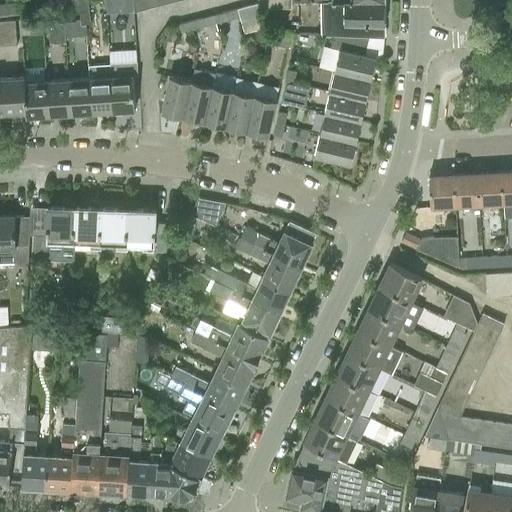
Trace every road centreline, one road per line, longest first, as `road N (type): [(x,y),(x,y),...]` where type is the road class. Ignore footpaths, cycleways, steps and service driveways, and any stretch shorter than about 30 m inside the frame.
road 1 (residential): [(0,155),(85,154),(202,167),(299,193),(371,228)]
road 2 (residential): [(237,511),(371,228)]
